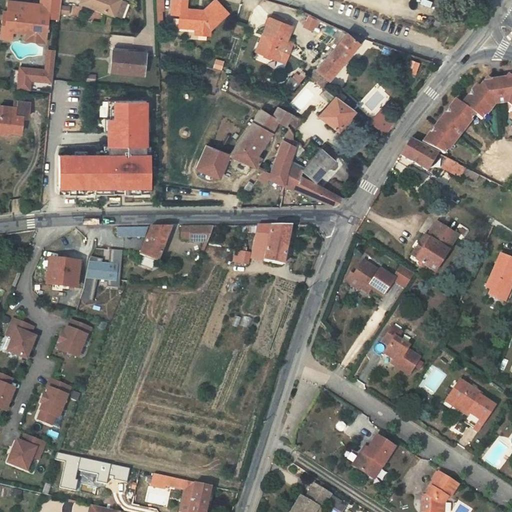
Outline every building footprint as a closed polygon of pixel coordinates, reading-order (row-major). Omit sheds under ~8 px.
[(60,19),(61,0),(42,0),(42,4),(39,4),(39,7),(34,6),(34,3),(10,1),(8,11),(5,11),(2,37),(13,39),(14,31),(23,32),(23,39),(45,42),(48,17),(60,19)] [(114,15),(119,0),(82,0),(81,2),(114,15)] [(121,0),(119,0),(114,15),(121,17),(127,2),(121,0)] [(189,16),(188,28),(196,28),(195,34),(209,35),(210,30),(228,13),(215,0),(202,13),(198,12),(198,10),(186,9),(186,0),(172,0),(172,14),(180,15),(189,16)] [(269,17),(292,26),(294,22),(271,13),(269,17)] [(189,16),(180,15),(179,27),(188,28),(189,16)] [(322,20),(312,15),(306,26),(313,29),(315,25),(318,27),(322,20)] [(286,43),(292,26),(269,17),(263,34),(266,35),(259,52),(279,60),(286,43)] [(351,36),(348,32),(310,77),(322,87),(359,42),(359,40),(363,41),(364,38),(353,34),(351,36)] [(266,35),(263,34),(256,51),(259,52),(266,35)] [(286,43),(279,60),(285,62),(292,45),(286,43)] [(43,69),(20,67),(18,88),(29,90),(30,80),(43,81),(53,82),(56,51),(45,50),(43,69)] [(143,74),(144,54),(114,51),(112,71),(143,74)] [(298,85),(303,78),(299,75),(297,73),(292,79),(298,85)] [(494,105),(501,104),(511,91),(511,79),(483,83),(480,87),(477,85),(462,104),(456,100),(423,143),(445,154),(475,115),(482,120),(494,105)] [(511,91),(501,104),(507,103),(511,106),(511,91)] [(355,111),(335,96),(320,115),(338,130),(355,111)] [(27,118),(29,103),(15,101),(14,107),(1,106),(0,114),(0,133),(4,135),(9,132),(20,133),(22,117),(27,118)] [(107,158),(58,158),(58,193),(68,192),(68,196),(94,196),(94,188),(113,188),(114,195),(140,194),(140,187),(149,187),(147,106),(113,107),(113,123),(107,123),(107,158)] [(206,145),(196,169),(220,178),(229,155),(255,167),(261,158),(258,155),(278,120),(272,117),(260,110),(230,154),(206,145)] [(379,114),(371,125),(385,137),(393,124),(379,114)] [(289,127),(293,133),(300,120),(292,115),(286,125),(289,127)] [(284,184),(290,164),(290,162),(293,151),(297,156),(304,148),(303,146),(299,141),(293,139),(293,133),(289,127),(283,138),(279,149),(270,174),(263,171),(257,179),(267,184),(268,178),(284,185),(284,184)] [(410,140),(400,155),(427,170),(437,153),(416,143),(410,140)] [(320,149),(304,168),(303,170),(315,181),(334,160),(338,155),(337,155),(324,144),(320,149)] [(443,169),(460,177),(465,168),(458,165),(459,164),(447,159),(443,169)] [(290,162),(290,164),(303,170),(304,168),(296,161),(290,162)] [(328,202),(329,205),(330,205),(331,205),(333,205),(334,205),(335,205),(336,204),(342,197),(300,175),(303,170),(290,164),(284,184),(284,185),(328,202)] [(437,223),(428,238),(430,239),(416,260),(418,261),(436,273),(449,252),(448,251),(453,244),(447,240),(452,233),(437,223)] [(283,265),(290,225),(257,226),(256,232),(252,257),(264,259),(264,261),(283,265)] [(157,262),(171,227),(150,228),(139,255),(143,256),(155,262),(157,262)] [(182,239),(190,239),(190,227),(182,227),(182,239)] [(190,242),(208,243),(213,227),(190,227),(190,239),(190,242)] [(145,236),(148,228),(134,228),(118,228),(118,236),(145,236)] [(458,237),(452,233),(447,240),(453,244),(458,237)] [(415,264),(418,261),(416,260),(430,239),(428,238),(425,236),(408,260),(415,264)] [(103,259),(91,256),(89,258),(84,288),(80,299),(92,303),(95,292),(102,293),(115,295),(118,265),(121,265),(123,250),(110,249),(109,263),(102,262),(103,259)] [(247,263),(249,254),(236,252),(235,261),(247,263)] [(486,287),(492,289),(505,295),(511,282),(511,279),(511,259),(501,255),(486,287)] [(152,268),(155,262),(143,256),(140,262),(152,268)] [(76,287),(79,264),(49,260),(46,284),(76,287)] [(364,260),(353,275),(362,282),(359,287),(368,293),(371,289),(383,297),(394,280),(395,278),(381,269),(380,272),(364,260)] [(395,278),(394,280),(405,288),(414,275),(402,267),(395,278)] [(362,282),(353,275),(349,280),(359,287),(362,282)] [(506,302),(508,297),(505,295),(492,289),(489,294),(506,302)] [(8,350),(26,357),(35,336),(30,334),(33,327),(14,319),(7,334),(13,337),(8,350)] [(58,348),(77,356),(86,335),(87,336),(90,328),(72,320),(69,327),(67,327),(64,334),(62,333),(59,341),(61,342),(58,348)] [(402,332),(393,326),(383,342),(388,345),(383,353),(394,360),(398,362),(395,366),(409,375),(420,358),(407,349),(409,345),(398,338),(402,332)] [(0,407),(5,409),(14,388),(9,386),(12,379),(0,373),(0,407)] [(41,409),(58,416),(70,387),(51,379),(48,388),(49,388),(47,394),(44,393),(41,402),(43,403),(41,409)] [(480,394),(460,381),(458,383),(452,391),(448,399),(469,413),(468,417),(463,423),(477,432),(494,407),(479,396),(480,394)] [(446,401),(468,417),(469,413),(448,399),(446,401)] [(9,462),(28,469),(33,456),(39,459),(45,443),(26,435),(23,442),(18,440),(9,462)] [(377,436),(368,449),(364,455),(361,453),(352,466),(369,477),(377,465),(381,467),(394,448),(377,436)] [(373,479),(381,467),(377,465),(369,477),(373,479)] [(154,473),(151,488),(165,491),(167,486),(192,491),(191,498),(188,511),(204,511),(207,501),(208,496),(210,485),(154,473)] [(442,511),(443,503),(446,498),(449,500),(458,485),(438,473),(429,487),(431,488),(426,495),(423,496),(422,511),(442,511)] [(331,495),(313,485),(305,499),(301,497),(291,511),(316,511),(318,509),(322,511),(326,504),(330,496),(331,495)] [(341,502),(330,496),(326,504),(332,508),(329,511),(342,511),(345,508),(339,504),(341,502)] [(188,511),(191,498),(186,497),(183,500),(181,509),(182,511),(188,511)]
